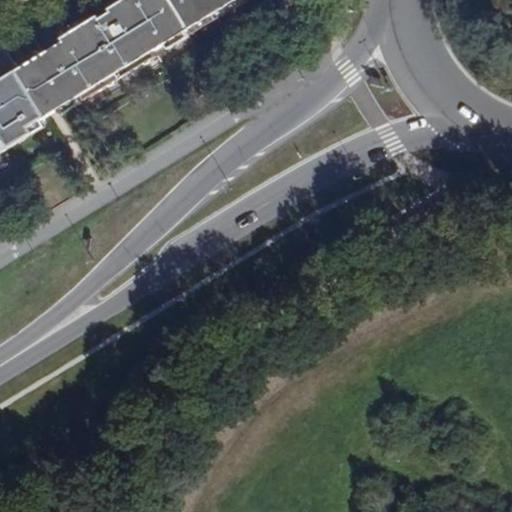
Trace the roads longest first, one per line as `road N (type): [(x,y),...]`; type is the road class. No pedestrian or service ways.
road 1 (tertiary): [(37,338),(384,140),(484,125)]
road 2 (tertiary): [(397,0),(346,77),(37,338)]
road 3 (tertiary): [(404,0),(425,69),(484,125)]
